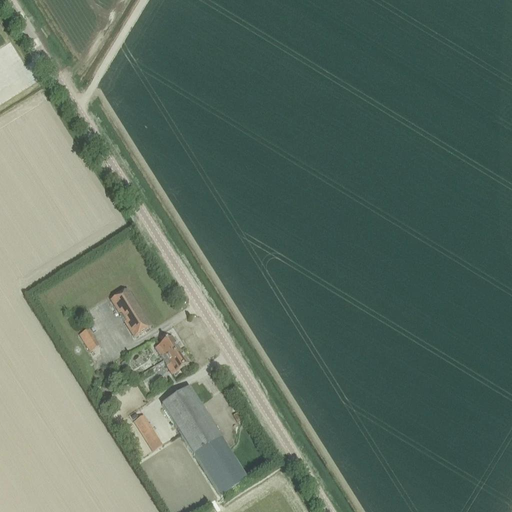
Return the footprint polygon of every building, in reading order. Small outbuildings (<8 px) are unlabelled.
[(129,290),(112,300),(134,338),(152,328),(129,290)] [(89,329),(80,334),(90,351),(99,346),(89,329)] [(164,362),(180,352),(172,339),(156,349),(164,362)] [(164,362),(167,367),(172,376),(189,366),(180,352),(164,362)] [(189,389),(162,405),(219,500),(247,483),(189,389)] [(152,453),(161,447),(143,417),(134,422),(152,453)]
